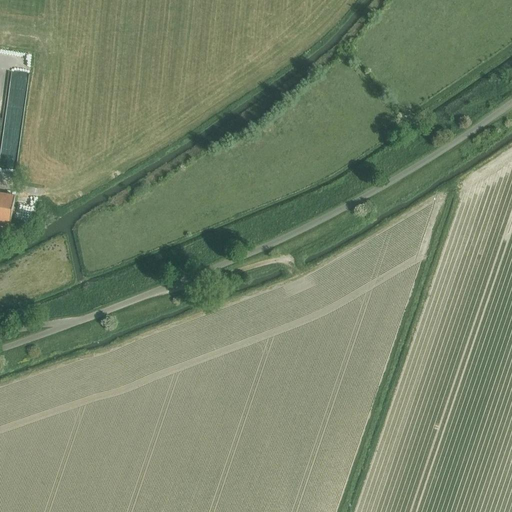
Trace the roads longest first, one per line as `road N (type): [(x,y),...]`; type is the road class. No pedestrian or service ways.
road 1 (unclassified): [(511,102),(337,210),(0,349)]
road 2 (track): [(298,274),(281,260),(157,290)]
